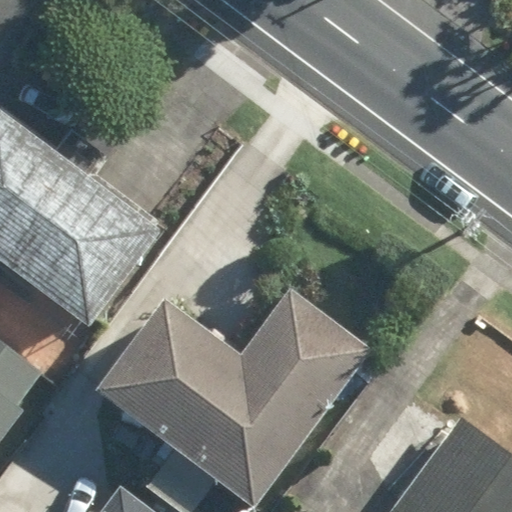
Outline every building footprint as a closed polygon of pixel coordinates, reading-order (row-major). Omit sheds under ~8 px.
[(0,137),(0,285),(76,339),(146,241),(0,137)] [(222,366),(152,312),(81,403),(221,511),(239,511),(357,359),(276,296),(222,366)] [(5,412),(32,380),(0,353),(0,441),(16,422),(5,412)] [(511,511),(511,465),(454,422),(387,511),(511,511)] [(102,511),(138,511),(118,494),(102,511)]
